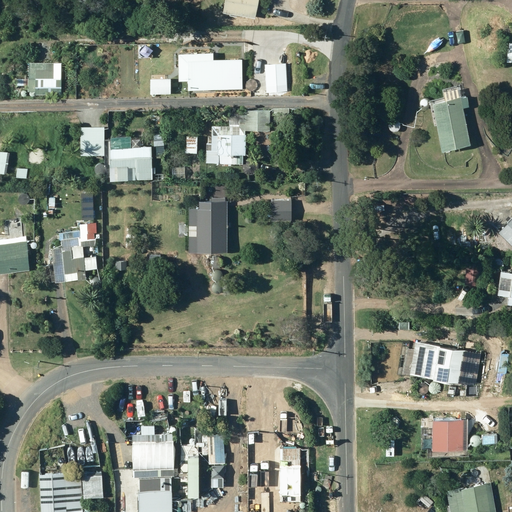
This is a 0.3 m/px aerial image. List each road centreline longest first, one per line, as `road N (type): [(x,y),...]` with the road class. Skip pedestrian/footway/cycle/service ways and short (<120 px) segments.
road 1 (unclassified): [(0,474),(8,437),(30,402),(85,370),(344,371)]
road 2 (unclassified): [(348,0),(337,89),(344,371)]
road 3 (unclassified): [(344,371),(347,511)]
